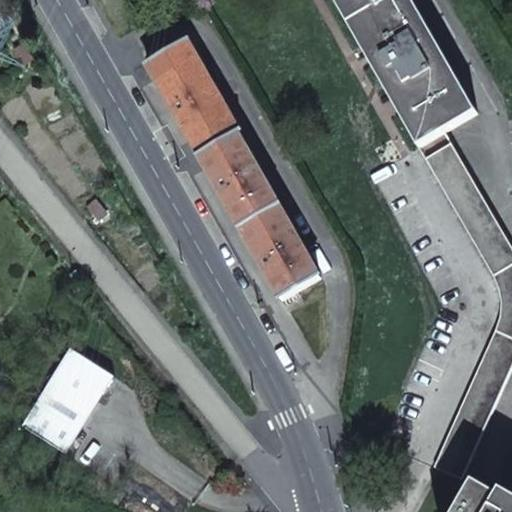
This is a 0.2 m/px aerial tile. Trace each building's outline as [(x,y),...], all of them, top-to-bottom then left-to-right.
[(335,0),(420,147),(445,134),(478,115),(412,0),(335,0)] [(263,267),(283,302),(322,280),(240,136),(242,135),(188,42),(148,64),(174,111),(223,196),(263,267)] [(497,331),(435,467),(461,481),(511,370),(511,247),(445,134),(420,147),(496,277),(500,288),(501,298),(501,299),(501,320),(500,325),(500,327),(497,331)] [(74,350),(24,425),(66,454),(117,378),(74,350)] [(375,468),(393,476),(400,462),(382,454),(375,468)] [(511,511),(511,498),(505,494),(501,501),(477,485),(461,511),(511,511)]
